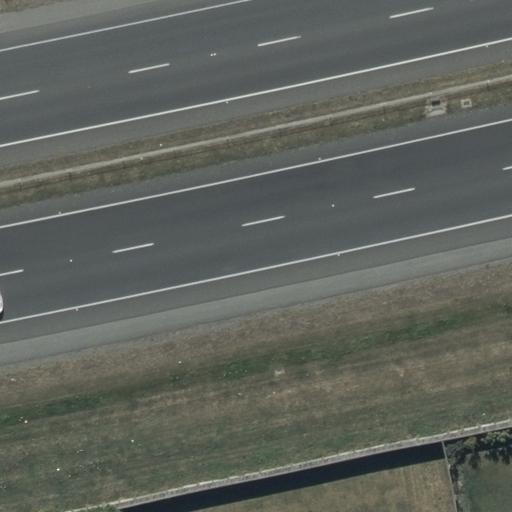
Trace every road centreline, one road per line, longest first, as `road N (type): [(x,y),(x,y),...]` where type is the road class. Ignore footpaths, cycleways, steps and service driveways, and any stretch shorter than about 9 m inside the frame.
road 1 (motorway): [(511,168),(0,274)]
road 2 (motorway): [(0,97),(467,0)]
